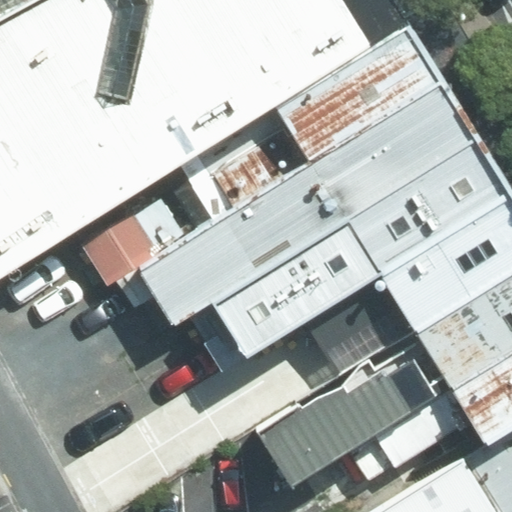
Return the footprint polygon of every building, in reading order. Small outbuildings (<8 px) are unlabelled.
[(412,24),(396,0),(44,0),(0,25),(0,276),(294,108),(419,35),(412,24)] [(419,35),(294,108),(320,152),(460,67),(425,16),(412,24),(419,35)] [(511,156),(460,67),(320,152),(126,270),(148,307),(164,298),(180,324),(227,295),(244,322),(211,342),(228,368),(391,267),(511,198),(511,156)] [(511,198),(391,267),(426,328),(511,276),(511,198)] [(511,276),(426,328),(263,425),(297,480),(463,382),(511,351),(511,276)] [(511,351),(463,382),(491,427),(496,435),(511,424),(511,351)] [(511,424),(496,435),(477,448),(511,504),(511,424)] [(0,478),(13,472),(0,446),(0,478)] [(511,511),(511,504),(477,448),(366,511),(511,511)]
